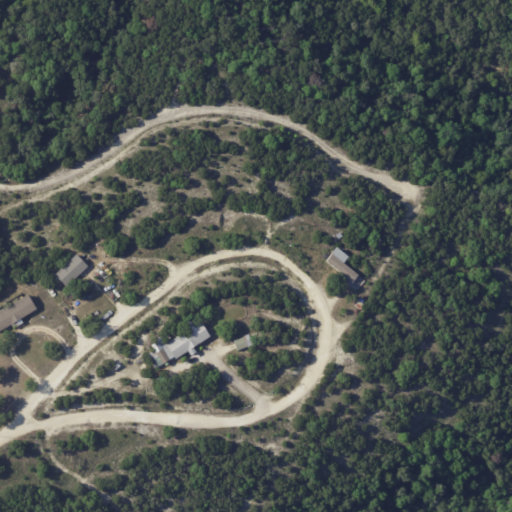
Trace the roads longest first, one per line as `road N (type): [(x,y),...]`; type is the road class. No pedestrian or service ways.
road 1 (residential): [(42,400),(43,415),(116,408),(186,421),(253,414),(318,369),(325,327),(302,281),(279,263),(233,260),(143,306),(42,400)]
road 2 (residential): [(0,192),(70,177),(123,136),(188,113),(255,116),(295,129),(411,201)]
